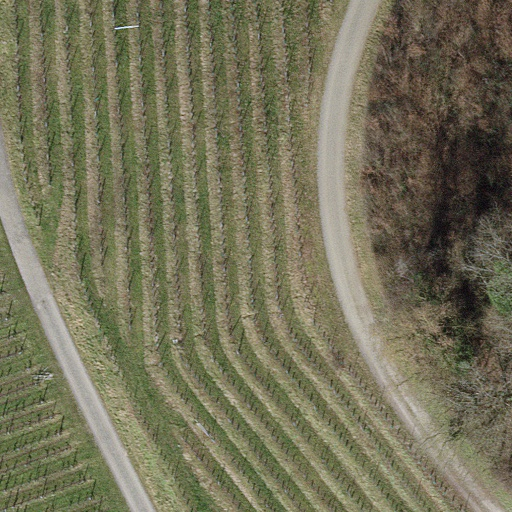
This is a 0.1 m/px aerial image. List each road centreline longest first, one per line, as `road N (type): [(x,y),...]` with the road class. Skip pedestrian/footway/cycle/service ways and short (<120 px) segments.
road 1 (track): [(369,0),(325,125),(332,239),(374,362),(492,511)]
road 2 (track): [(151,511),(14,232),(0,180)]
